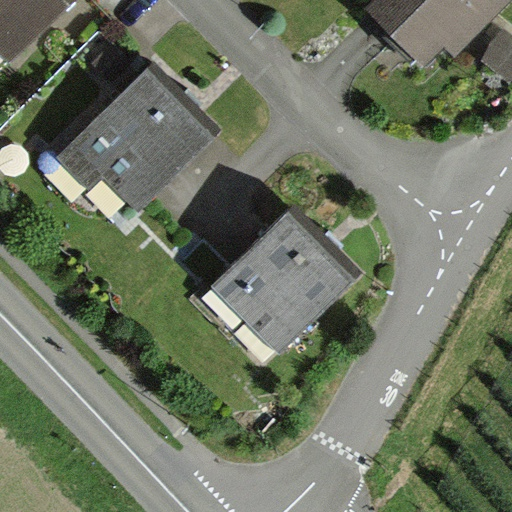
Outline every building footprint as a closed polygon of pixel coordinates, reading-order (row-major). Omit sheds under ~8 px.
[(109,10),(98,0),(0,0),(0,61),(13,75),(60,29),(74,44),(109,10)] [(511,7),(511,0),(387,0),(367,22),(425,78),(445,56),(455,66),(511,7)] [(511,35),(502,29),(480,63),(507,80),(511,72),(511,35)] [(140,216),(214,147),(150,80),(58,167),(88,198),(106,180),(140,216)] [(352,295),(290,227),(218,292),(280,360),(352,295)]
